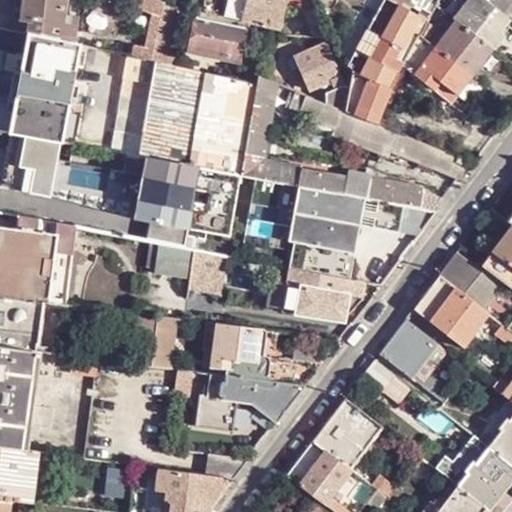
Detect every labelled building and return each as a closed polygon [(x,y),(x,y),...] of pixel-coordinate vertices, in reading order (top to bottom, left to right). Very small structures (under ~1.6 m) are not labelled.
[(24,0),(23,18),(31,19),(28,33),(71,43),(74,25),(74,23),(75,15),(63,14),(64,0),(24,0)] [(186,11),(159,0),(139,0),(139,7),(155,11),(146,58),(156,61),(174,65),(186,11)] [(246,0),(229,0),(226,17),(242,21),(246,0)] [(287,1),(282,0),(246,0),(242,21),(279,31),(287,4),(287,1)] [(352,69),(354,70),(390,87),(398,72),(389,68),(417,17),(388,0),(382,0),(376,11),(366,29),(347,65),(352,67),(352,69)] [(400,0),(400,1),(412,9),(417,0),(400,0)] [(469,0),(464,6),(455,20),(456,21),(492,49),(503,35),(498,32),(509,19),(483,0),(469,0)] [(511,0),(483,0),(509,19),(511,21),(511,0)] [(307,7),(313,37),(326,38),(313,8),(307,7)] [(357,24),(366,29),(376,11),(366,7),(357,24)] [(427,18),(423,14),(417,25),(422,28),(427,18)] [(94,25),(95,17),(83,15),(81,22),(94,25)] [(245,27),(196,16),(190,49),(238,61),(245,29),(245,27)] [(427,18),(422,28),(418,35),(424,41),(437,24),(428,16),(427,18)] [(456,21),(435,49),(471,75),(492,49),(456,21)] [(253,42),(262,45),(264,36),(255,32),(253,42)] [(71,43),(28,33),(24,53),(75,65),(78,45),(71,43)] [(418,35),(403,64),(415,74),(414,76),(433,90),(434,88),(445,96),(450,89),(457,95),(471,75),(435,49),(424,41),(418,35)] [(308,90),(320,84),(338,76),(334,64),(324,44),(294,57),(308,90)] [(84,45),(78,45),(75,65),(80,66),(84,45)] [(13,110),(9,131),(61,141),(67,107),(80,110),(82,103),(73,102),(77,82),(72,81),(75,65),(24,53),(17,52),(13,70),(20,72),(17,91),(9,90),(6,108),(13,110)] [(156,61),(146,58),(124,55),(120,77),(121,77),(108,150),(124,153),(137,155),(156,61)] [(324,92),(325,104),(344,111),(354,70),(352,69),(351,71),(345,68),(338,63),(334,64),(338,76),(320,84),(324,92)] [(246,67),(244,80),(255,83),(257,75),(258,64),(249,64),(246,67)] [(20,72),(13,70),(9,90),(17,91),(20,72)] [(354,70),(344,111),(370,122),(390,87),(354,70)] [(257,75),(255,83),(238,175),(240,175),(298,186),(353,196),(366,199),(371,200),(436,212),(440,199),(424,188),(369,177),(348,174),(346,180),(300,171),(300,168),(259,159),(270,100),(272,100),(288,106),(447,171),(460,182),(474,162),(370,122),(344,111),(325,104),(294,90),(276,83),(257,75)] [(57,160),(61,141),(9,131),(6,150),(21,152),(15,190),(40,195),(44,171),(55,173),(57,160)] [(21,152),(6,150),(0,185),(0,187),(15,190),(21,152)] [(137,155),(124,153),(120,172),(133,174),(126,215),(145,219),(185,226),(228,234),(240,175),(238,175),(137,155)] [(50,197),(126,215),(133,174),(120,172),(57,160),(55,173),(50,197)] [(353,196),(298,186),(290,228),(294,228),(287,267),(350,279),(356,252),(349,251),(350,243),(357,244),(359,232),(347,230),(353,196)] [(366,199),(353,196),(347,230),(359,232),(366,199)] [(14,230),(0,227),(0,295),(37,300),(55,302),(74,226),(72,226),(56,223),(52,238),(36,235),(37,219),(18,215),(14,230)] [(181,247),(185,226),(145,219),(141,239),(157,242),(181,247)] [(511,226),(482,265),(499,277),(511,287),(511,226)] [(181,247),(157,242),(152,268),(186,275),(192,249),(181,247)] [(357,244),(350,243),(349,251),(356,252),(357,244)] [(250,260),(224,255),(192,249),(186,290),(219,294),(220,281),(246,285),(250,260)] [(449,264),(440,275),(477,304),(499,277),(482,265),(476,260),(473,264),(466,258),(458,252),(449,264)] [(366,282),(350,279),(287,267),(283,288),(279,310),(334,318),(342,319),(344,312),(345,311),(363,298),(366,283),(366,282)] [(426,293),(414,308),(464,346),(489,313),(477,304),(440,275),(426,293)] [(0,344),(30,349),(37,300),(0,295),(0,344)] [(58,303),(55,302),(37,300),(30,349),(40,351),(52,352),(53,346),(58,303)] [(163,366),(174,317),(156,315),(150,339),(145,364),(163,366)] [(392,338),(379,353),(411,378),(415,381),(419,376),(415,373),(438,344),(406,320),(392,338)] [(305,385),(321,364),(263,353),(265,337),(261,335),(262,329),(205,322),(203,340),(214,342),(212,366),(225,368),(224,374),(305,385)] [(494,334),(511,347),(511,331),(508,328),(502,324),(494,334)] [(145,364),(150,339),(133,336),(128,361),(145,364)] [(40,351),(30,349),(0,344),(0,446),(22,449),(33,359),(39,360),(40,351)] [(419,376),(415,381),(421,385),(428,375),(446,351),(438,344),(415,373),(419,376)] [(52,352),(40,351),(39,360),(53,361),(55,352),(52,352)] [(98,357),(74,355),(71,369),(95,373),(98,357)] [(27,450),(39,360),(33,359),(22,449),(27,450)] [(375,360),(362,377),(383,393),(399,405),(411,388),(396,376),(375,360)] [(194,371),(177,368),(174,393),(174,395),(191,397),(194,371)] [(470,369),(464,377),(471,382),(476,375),(470,369)] [(276,423),(305,385),(224,374),(214,373),(210,372),(207,395),(200,394),(197,425),(233,430),(237,400),(251,403),(276,423)] [(428,375),(421,385),(444,403),(451,393),(445,388),(445,386),(432,376),(431,377),(428,375)] [(511,383),(503,395),(511,401),(511,383)] [(328,421),(313,440),(349,468),(352,469),(383,428),(345,398),(328,421)] [(511,408),(511,416),(489,447),(511,464),(511,401),(507,406),(511,408)] [(299,458),(286,475),(323,502),(326,498),(333,489),(340,479),(349,468),(313,440),(299,458)] [(0,496),(9,498),(30,500),(36,451),(27,450),(22,449),(0,446),(0,496)] [(457,486),(491,511),(503,511),(511,501),(511,497),(505,492),(511,483),(511,464),(489,447),(466,475),(445,457),(435,468),(441,473),(457,486)] [(407,455),(416,462),(420,457),(411,450),(407,455)] [(250,456),(208,454),(206,474),(232,477),(234,477),(250,456)] [(416,462),(415,463),(420,467),(426,461),(420,457),(416,462)] [(232,477),(206,474),(178,471),(158,467),(156,489),(167,490),(165,500),(173,502),(171,511),(207,511),(211,507),(209,506),(232,477)] [(377,490),(387,497),(389,498),(396,489),(379,476),(372,485),(377,490)] [(340,479),(333,489),(341,495),(347,485),(340,479)] [(491,511),(457,486),(439,511),(437,511),(491,511)] [(377,490),(373,495),(383,502),(387,497),(377,490)] [(0,511),(7,511),(9,498),(0,496),(0,511)] [(301,511),(324,511),(310,501),(301,511)]
